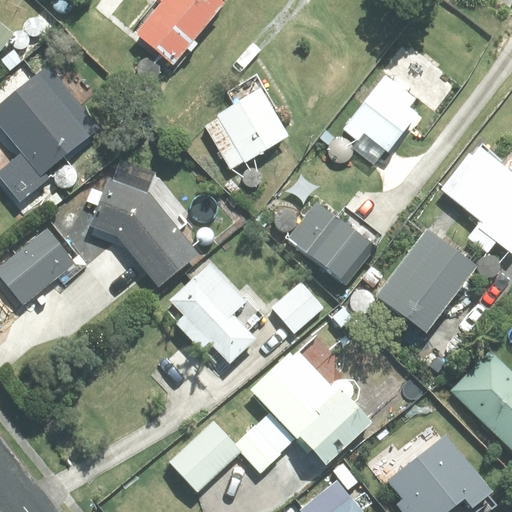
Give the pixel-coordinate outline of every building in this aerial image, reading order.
[(225,0),(169,0),(162,7),(168,13),(142,42),(178,74),(230,16),(227,13),(232,6),(225,0)] [(0,70),(3,67),(15,77),(25,64),(14,55),(21,46),(0,29),(0,70)] [(0,120),(0,128),(26,160),(0,181),(24,210),(53,186),(49,181),(104,137),(55,76),(0,120)] [(270,100),(210,132),(233,176),(293,145),(270,100)] [(511,181),(498,169),(502,164),(483,148),(446,191),(449,193),(446,197),(482,228),(470,242),(491,260),(500,249),(511,258),(511,181)] [(299,190),(303,194),(300,197),(314,208),(321,200),(345,220),(340,226),(319,209),(291,245),(349,292),(386,245),(351,217),(377,184),(338,153),(334,159),(328,154),(299,190)] [(81,204),(66,243),(89,252),(96,233),(122,243),(161,294),(201,262),(152,200),(111,184),(106,198),(94,193),(88,207),(81,204)] [(226,191),(235,200),(241,195),(232,186),(226,191)] [(224,194),(219,199),(227,208),(232,203),(224,194)] [(78,263),(48,227),(0,267),(0,276),(25,306),(78,263)] [(434,242),(383,305),(431,345),(483,282),(434,242)] [(191,327),(186,333),(205,354),(211,348),(233,371),(260,347),(234,319),(245,309),(231,294),(217,307),(214,304),(228,291),(215,277),(203,288),(200,285),(174,309),(191,327)] [(303,289),(275,313),(297,338),(325,314),(303,289)] [(344,312),(333,321),(344,335),(355,325),(344,312)] [(381,313),(373,323),(384,332),(392,322),(381,313)] [(511,375),(494,357),(453,396),(511,455),(511,375)] [(173,469),(201,499),(244,459),(264,480),(285,460),(283,457),(298,444),(303,450),(305,448),(330,474),(377,431),(338,388),(333,393),(302,359),(297,364),(294,361),(254,398),(272,418),(237,450),(217,428),(173,469)] [(392,490),(407,510),(404,511),(469,511),(471,511),(490,511),(500,505),(452,443),(392,490)] [(307,511),(359,511),(339,486),(307,511)]
